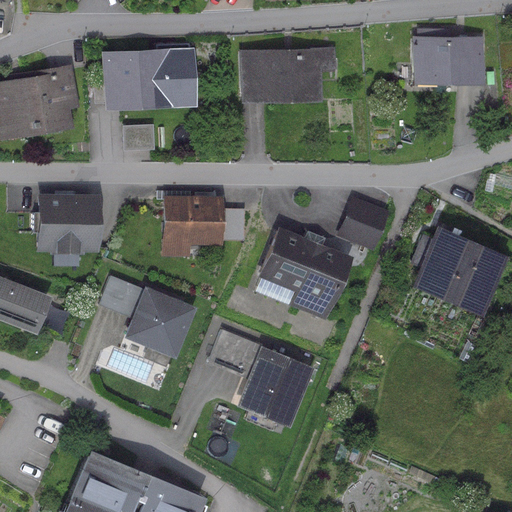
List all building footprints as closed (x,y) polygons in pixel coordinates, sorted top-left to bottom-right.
[(416,36),(412,36),(412,85),(483,84),(482,35),(449,36),(449,28),(416,28),(416,36)] [(155,48),(100,51),(103,109),(164,106),(164,107),(191,106),(188,42),(155,43),(155,48)] [(335,46),(238,48),(239,103),(320,101),(319,68),(335,68),(335,46)] [(27,77),(0,81),(0,140),(71,128),(68,108),(77,106),(70,64),(26,72),(27,77)] [(151,124),(121,125),(122,151),(153,149),(151,124)] [(98,193),(35,192),(35,209),(29,209),(28,232),(35,233),(34,250),(49,250),(49,254),(83,255),(83,251),(97,252),(98,193)] [(221,195),(160,194),(159,256),(188,257),(189,244),(220,245),(221,240),(221,211),(221,195)] [(387,212),(350,197),(334,236),(372,250),(387,212)] [(221,211),(221,240),(246,241),(246,211),(221,211)] [(505,249),(440,221),(414,281),(479,308),(505,249)] [(350,257),(276,227),(256,275),(293,291),(288,304),(324,319),(350,257)] [(193,307),(143,287),(142,289),(109,275),(97,305),(129,317),(121,338),(173,359),(193,307)] [(50,296),(0,276),(0,320),(35,335),(50,296)] [(263,344),(220,327),(205,363),(242,378),(231,404),(288,426),(312,367),(262,347),(263,344)] [(195,511),(203,495),(88,449),(62,511),(195,511)]
